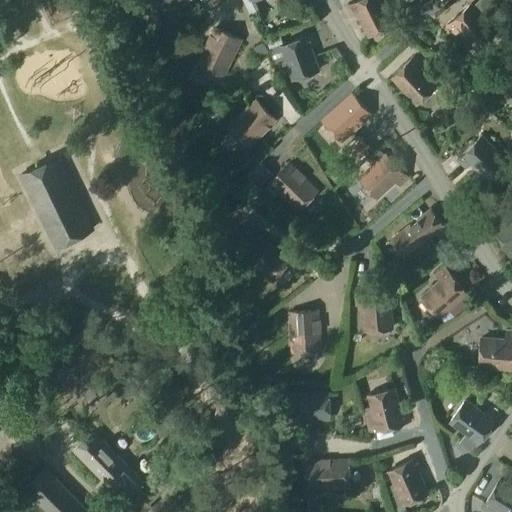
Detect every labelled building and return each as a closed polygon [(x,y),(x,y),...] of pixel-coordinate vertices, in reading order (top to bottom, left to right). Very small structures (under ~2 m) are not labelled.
[(155,0),(169,15),(187,0),(155,0)] [(380,0),(360,0),(346,7),(351,17),(358,14),(369,36),(393,24),(380,0)] [(471,4),(446,27),(454,36),(459,31),(476,49),(495,31),(471,4)] [(216,28),(198,64),(223,76),(240,40),(216,28)] [(313,34),(281,46),(293,80),(318,71),(310,48),(316,45),(313,34)] [(252,47),(258,56),(267,51),(262,41),(252,47)] [(416,55),(392,78),(416,104),(436,86),(419,68),(424,63),(416,55)] [(352,94),(322,121),(340,142),(370,115),(352,94)] [(255,101),(227,129),(246,148),(275,120),(255,101)] [(481,137),(458,161),(466,169),(471,164),(489,181),(507,162),(481,137)] [(358,161),(370,149),(360,139),(348,150),(358,161)] [(386,154),(359,179),(377,198),(395,181),(400,187),(409,179),(386,154)] [(53,159),(17,177),(53,249),(89,231),(53,159)] [(346,172),(335,162),(324,172),(334,183),(346,172)] [(270,175),(258,163),(247,173),(259,185),(270,175)] [(288,164),(269,184),(297,212),(317,192),(288,164)] [(431,211),(393,240),(404,254),(442,225),(431,211)] [(508,213),(493,220),(510,258),(511,257),(511,220),(511,221),(508,213)] [(257,237),(240,259),(273,283),(289,261),(257,237)] [(330,256),(319,265),(328,277),(339,269),(330,256)] [(440,281),(422,298),(439,318),(466,294),(444,268),(436,276),(440,281)] [(388,292),(355,296),(356,307),(363,306),(365,331),(392,328),(388,292)] [(317,311),(290,313),(292,353),(320,351),(317,311)] [(258,345),(253,329),(241,333),(246,349),(258,345)] [(481,339),(480,365),(511,366),(511,332),(506,332),(506,340),(481,339)] [(371,407),(360,409),(367,433),(377,430),(377,431),(410,422),(407,411),(400,413),(394,389),(368,396),(371,407)] [(328,392),(288,395),(289,422),(329,420),(328,392)] [(465,401),(450,422),(464,433),(456,444),(469,453),(477,442),(479,443),(498,416),(489,409),(485,415),(465,401)] [(94,433),(75,452),(125,500),(143,481),(94,433)] [(419,458),(388,472),(403,505),(427,494),(417,471),(424,468),(419,458)] [(348,460),(308,462),(309,490),(349,488),(348,460)] [(364,468),(367,482),(382,478),(378,464),(364,468)] [(85,511),(42,469),(21,490),(42,511),(85,511)] [(163,470),(128,506),(133,511),(140,511),(174,479),(163,470)] [(511,511),(511,488),(499,481),(481,509),(485,511),(493,511),(495,509),(499,511),(511,511)]
